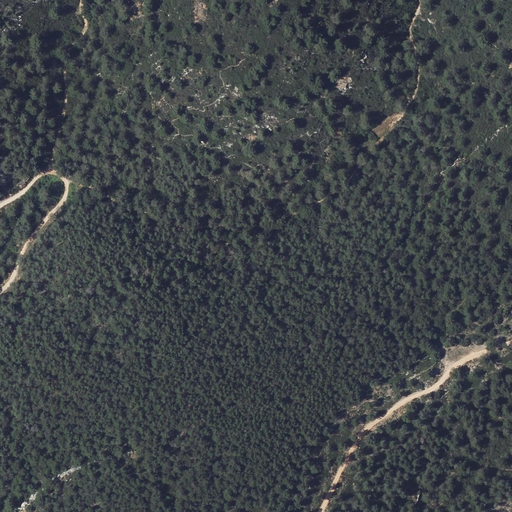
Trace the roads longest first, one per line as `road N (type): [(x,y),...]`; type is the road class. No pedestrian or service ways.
road 1 (track): [(323,511),(348,455),(386,419),(467,359),(511,341)]
road 2 (track): [(0,206),(45,172),(71,185),(0,290)]
